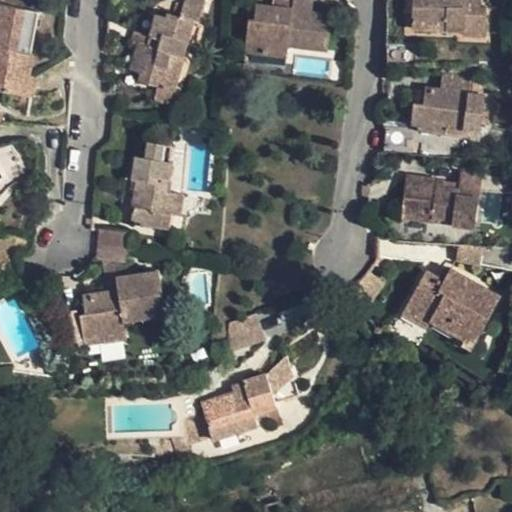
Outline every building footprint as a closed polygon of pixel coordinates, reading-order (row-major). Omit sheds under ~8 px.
[(156,87),(178,72),(179,71),(186,42),(193,43),(204,0),(202,0),(187,0),(181,18),(168,14),(167,19),(156,16),(150,38),(148,46),(139,44),(138,47),(131,70),(142,74),(140,82),(156,87)] [(313,1),(305,0),(293,0),(292,11),(273,9),(256,7),(255,21),(249,20),(246,53),(287,58),(289,47),(328,51),(331,16),(313,14),(313,1)] [(273,0),(273,9),(292,11),(293,0),(273,0)] [(413,0),(413,30),(433,30),(434,19),(447,19),(446,31),(465,31),(465,36),(485,36),(487,8),(480,8),(480,0),(413,0)] [(0,91),(31,98),(35,78),(31,77),(34,60),(30,60),(39,12),(0,5),(0,91)] [(433,30),(446,31),(447,19),(434,19),(433,30)] [(132,44),(138,47),(139,44),(148,46),(150,38),(135,33),(132,44)] [(388,66),(416,66),(416,46),(388,45),(388,66)] [(178,72),(156,87),(158,88),(173,92),(178,72)] [(444,76),(442,92),(467,95),(468,80),(444,76)] [(169,106),(173,92),(158,88),(154,102),(169,106)] [(480,132),(481,125),(483,113),(484,98),(467,95),(442,92),(425,90),(423,105),(414,104),(411,124),(421,125),(420,131),(463,136),(464,130),(480,132)] [(214,128),(204,128),(204,138),(214,138),(214,128)] [(174,217),(176,195),(172,194),(167,194),(168,181),(172,182),(174,164),(169,164),(171,147),(149,144),(147,158),(137,158),(134,182),(138,182),(134,221),(142,222),(142,226),(162,229),(164,215),(174,217)] [(461,170),(460,184),(459,190),(459,195),(479,198),(482,172),(461,170)] [(459,195),(459,190),(444,189),(445,182),(407,177),(401,219),(429,222),(433,218),(453,221),(453,225),(453,226),(475,229),(479,198),(459,195)] [(460,184),(445,182),(444,189),(459,190),(460,184)] [(185,196),(176,195),(174,217),(182,218),(185,196)] [(98,246),(128,250),(129,234),(100,231),(98,246)] [(128,250),(98,246),(97,260),(101,261),(114,262),(127,263),(128,250)] [(484,249),(458,247),(457,262),(482,266),(484,249)] [(511,251),(484,249),(482,266),(511,271),(511,251)] [(15,254),(0,259),(0,277),(20,273),(15,254)] [(101,261),(107,293),(120,291),(117,279),(114,262),(101,261)] [(431,320),(474,345),(500,297),(451,271),(444,282),(427,273),(404,315),(427,328),(431,320)] [(120,291),(107,293),(83,297),(86,315),(80,316),(86,346),(127,340),(124,322),(166,315),(158,272),(117,279),(120,291)] [(383,285),(370,274),(353,296),(367,307),(383,285)] [(39,291),(33,278),(17,285),(24,299),(39,291)] [(258,315),(227,324),(234,350),(265,341),(258,315)] [(288,358),(267,375),(274,396),(293,378),(288,358)] [(274,396),(267,375),(242,384),(245,391),(234,395),(204,403),(208,417),(183,424),(189,444),(213,436),(214,439),(258,426),(256,414),(277,409),(276,402),(298,397),(293,378),(274,396)] [(232,387),(234,395),(245,391),(242,384),(232,387)] [(264,506),(278,502),(276,491),(262,494),(264,506)] [(281,511),(279,502),(278,502),(264,506),(265,511),(281,511)]
